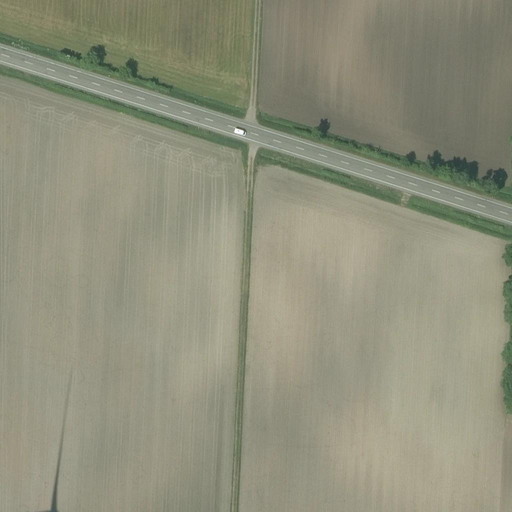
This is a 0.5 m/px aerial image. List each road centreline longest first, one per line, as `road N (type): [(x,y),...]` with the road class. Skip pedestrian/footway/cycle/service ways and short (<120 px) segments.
road 1 (secondary): [(0,55),(511,217)]
road 2 (track): [(252,135),(259,0)]
